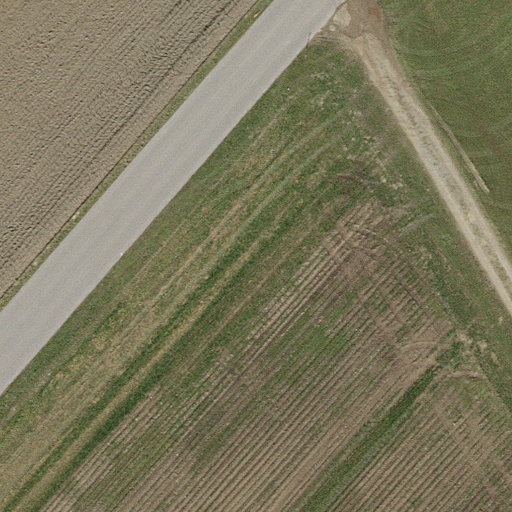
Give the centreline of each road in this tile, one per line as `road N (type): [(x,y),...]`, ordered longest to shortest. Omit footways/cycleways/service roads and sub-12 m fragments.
road 1 (unclassified): [(0,359),(316,0)]
road 2 (track): [(351,0),(511,284)]
